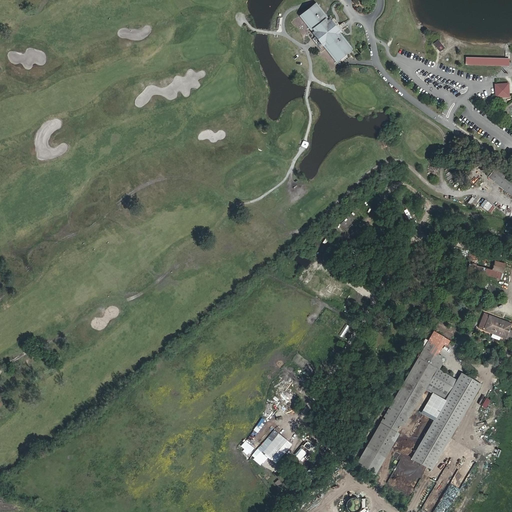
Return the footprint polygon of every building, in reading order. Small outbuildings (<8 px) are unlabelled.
[(341,33),(338,30),(337,31),(330,22),(331,21),(330,20),(328,17),(327,18),(318,7),(316,8),(314,7),(311,9),(306,13),(304,15),(315,28),(312,30),(314,34),(315,33),(322,42),(321,43),(324,47),(325,46),(327,44),(338,58),(340,56),(341,57),(347,52),(346,52),(348,50),(347,49),(349,47),(345,42),(339,34),(341,33)] [(302,16),(312,30),(315,28),(304,15),(302,16)] [(337,31),(338,30),(331,21),(330,22),(337,31)] [(444,49),(437,40),(433,43),(440,52),(444,49)] [(336,60),(338,58),(327,44),(325,46),(336,60)] [(465,65),(509,66),(509,58),(465,57),(465,65)] [(495,85),(496,98),(508,97),(507,84),(495,85)] [(488,177),(511,196),(511,179),(496,166),(488,177)] [(484,199),(479,206),(491,213),(495,206),(484,199)] [(471,254),(468,267),(502,276),(505,262),(471,254)] [(485,314),(479,329),(493,334),(501,337),(509,341),(511,333),(511,331),(509,330),(511,323),(485,314)] [(428,341),(423,349),(432,355),(437,347),(428,341)] [(423,349),(418,358),(422,360),(434,367),(437,369),(442,361),(432,355),(423,349)] [(357,464),(376,475),(431,380),(437,369),(434,367),(430,372),(423,368),(422,369),(418,366),(422,360),(418,358),(357,464)] [(423,368),(430,372),(434,367),(422,360),(418,366),(422,369),(423,368)] [(437,369),(431,380),(451,392),(457,380),(437,369)] [(431,470),(481,384),(461,373),(457,380),(451,392),(412,459),(431,470)] [(485,409),(490,400),(486,398),(481,407),(485,409)] [(286,406),(276,411),(280,420),(290,414),(286,406)] [(293,445),(274,430),(251,456),(261,466),(267,459),(275,465),(293,445)] [(445,511),(463,481),(454,476),(436,507),(440,510),(438,511),(445,511)] [(353,496),(343,506),(349,511),(356,511),(363,505),(353,496)]
